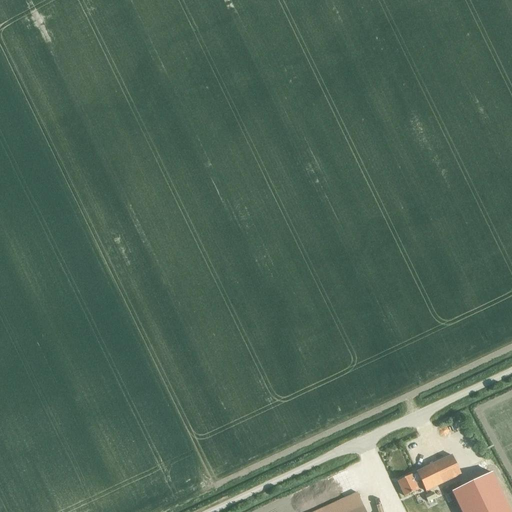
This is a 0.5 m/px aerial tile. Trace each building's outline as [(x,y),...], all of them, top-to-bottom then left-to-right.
[(462,419),(449,425),(452,431),(465,426),(462,419)] [(411,475),(397,482),(404,497),(418,490),(415,483),(420,481),(425,492),(444,482),(461,475),(452,456),(416,473),(411,476),(411,475)] [(488,460),(465,468),(473,489),(495,481),(488,460)] [(424,497),(427,503),(435,500),(432,494),(424,497)] [(323,511),(365,511),(358,496),(323,511)]
